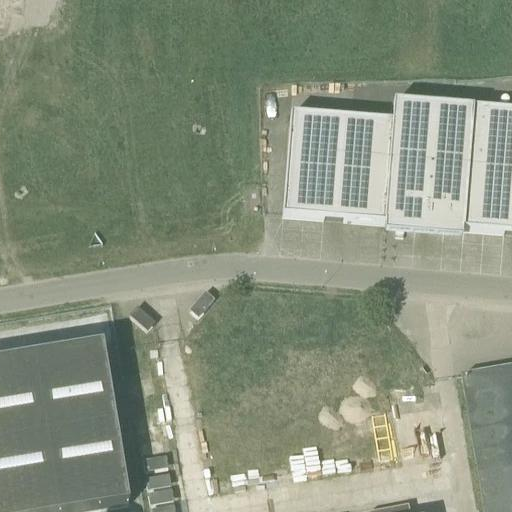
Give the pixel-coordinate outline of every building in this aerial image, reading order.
[(71,0),(75,27),(123,20),(147,16),(144,0),(71,0)] [(144,0),(147,16),(170,12),(194,9),(192,0),(144,0)] [(176,52),(170,12),(147,16),(123,20),(129,59),(176,52)] [(129,59),(123,20),(75,27),(81,66),(129,59)] [(182,91),(176,52),(129,59),(135,99),(159,95),(182,91)] [(135,99),(129,59),(81,66),(87,106),(135,99)] [(0,119),(8,118),(2,78),(0,78),(0,119)] [(165,135),(159,95),(135,99),(87,106),(93,145),(165,135)] [(289,118),(281,220),(384,229),(383,238),(402,239),(460,244),(461,235),(511,238),(511,115),(391,106),(390,126),(289,118)] [(0,159),(14,157),(8,118),(0,119),(0,159)] [(171,174),(165,135),(93,145),(99,185),(171,174)] [(0,200),(20,197),(14,157),(0,159),(0,200)] [(177,214),(171,174),(99,185),(105,225),(177,214)] [(0,240),(26,237),(20,197),(0,200),(0,240)] [(0,511),(111,511),(127,509),(101,350),(0,366),(0,511)] [(511,511),(511,370),(461,379),(483,511),(511,511)] [(413,414),(399,417),(407,456),(420,453),(413,414)]
